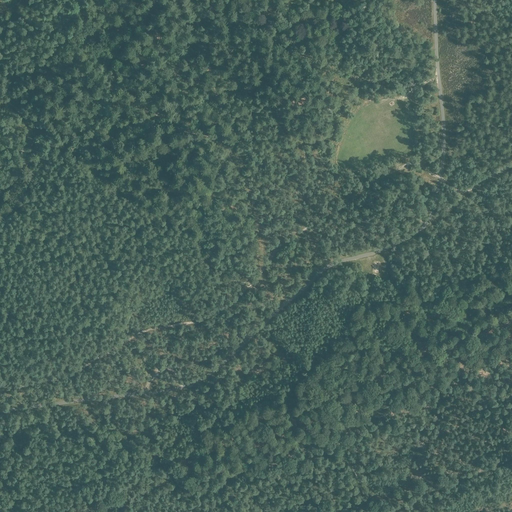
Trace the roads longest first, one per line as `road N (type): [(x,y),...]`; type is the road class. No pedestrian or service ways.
road 1 (unclassified): [(0,410),(162,391),(207,376),(322,269),(422,227),(439,187),(443,146),(434,0)]
road 2 (track): [(329,399),(370,511)]
